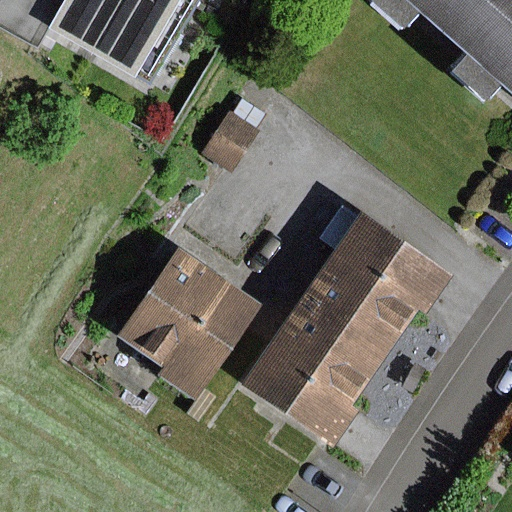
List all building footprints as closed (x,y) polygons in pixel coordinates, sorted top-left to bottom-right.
[(145,85),(195,0),(58,0),(41,30),(120,77),(123,72),(145,85)] [(511,0),(356,0),(391,30),(405,15),(451,55),(436,72),(474,105),(489,88),(511,108),(511,0)] [(228,176),(256,131),(252,128),(261,114),(238,100),(228,115),(224,112),(196,156),(228,176)] [(416,318),(444,277),(338,206),(316,239),(329,248),(292,307),(374,361),(408,312),(416,318)] [(187,402),(251,306),(167,249),(107,338),(152,368),(147,375),(187,402)] [(344,406),(374,361),(292,307),(242,383),(331,441),(351,411),(344,406)]
